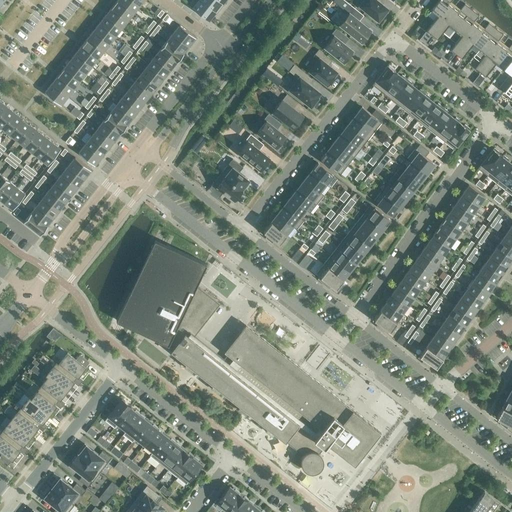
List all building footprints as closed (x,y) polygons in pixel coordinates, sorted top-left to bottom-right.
[(127,21),(133,13),(117,0),(111,8),(127,21)] [(131,0),(117,0),(133,13),(139,6),(131,0)] [(191,0),(188,4),(209,20),(216,12),(200,0),(191,0)] [(200,0),(216,12),(222,3),(218,0),(200,0)] [(378,0),(363,0),(359,5),(378,20),(379,20),(387,9),(378,1),(378,0)] [(437,16),(426,30),(432,34),(455,5),(450,1),(450,0),(438,0),(430,10),(437,16)] [(455,5),(432,34),(437,39),(448,25),(455,30),(471,9),(464,3),(460,9),(455,5)] [(349,13),(340,25),(361,42),(371,30),(363,24),(363,25),(359,22),(360,21),(359,20),(363,15),(350,5),(346,11),(349,13)] [(111,8),(105,16),(121,29),(127,21),(111,8)] [(461,35),(450,49),(456,53),(479,24),(474,20),(479,14),(471,9),(455,30),(461,35)] [(115,36),(121,29),(105,16),(99,23),(115,36)] [(479,24),(456,53),(461,58),(472,44),(479,49),(496,28),(488,22),(484,28),(479,24)] [(99,23),(93,31),(109,43),(115,36),(99,23)] [(179,24),(173,33),(189,45),(196,37),(179,24)] [(344,60),(347,60),(349,58),(348,56),(352,50),(347,45),(346,46),(344,44),(344,43),(348,38),(336,28),(331,34),(333,36),(324,47),(343,62),(344,60)] [(485,54),(474,68),(480,72),(503,43),(498,39),(503,34),(496,28),(479,49),(485,54)] [(103,51),(109,43),(93,31),(87,38),(103,51)] [(183,53),(189,45),(173,33),(167,40),(183,53)] [(300,37),(296,42),(301,45),(304,41),(300,37)] [(87,38),(81,46),(97,58),(103,51),(87,38)] [(350,38),(347,42),(354,48),(357,45),(350,38)] [(184,53),(183,53),(167,40),(160,49),(176,61),(177,62),(184,53)] [(503,43),(480,72),(485,77),(493,67),(500,72),(503,68),(511,56),(511,41),(508,47),(503,43)] [(97,58),(81,46),(75,53),(91,66),(97,58)] [(170,69),(176,61),(160,49),(154,56),(170,69)] [(331,60),(318,50),(314,55),(319,60),(310,71),(327,84),(333,77),(333,76),(336,72),(327,65),(331,60)] [(75,53),(69,61),(85,73),(91,66),(75,53)] [(164,77),(170,69),(154,56),(148,64),(164,77)] [(510,73),(498,87),(504,91),(511,81),(511,56),(503,68),(510,73)] [(85,73),(69,61),(63,68),(80,81),(85,73)] [(158,85),(164,77),(148,64),(141,72),(158,85)] [(372,84),(373,85),(382,92),(398,71),(388,64),(384,69),(385,69),(372,84)] [(311,79),(294,65),(289,71),(299,78),(290,89),(311,105),(317,98),(316,97),(319,93),(307,84),(311,79)] [(63,68),(57,76),(73,89),(80,81),(63,68)] [(382,92),(391,99),(407,78),(398,71),(382,92)] [(151,93),(158,85),(141,72),(135,80),(151,93)] [(480,73),(473,81),(479,86),(486,78),(480,73)] [(73,89),(57,76),(51,83),(67,96),(73,89)] [(416,85),(412,82),(407,78),(391,99),(399,106),(416,85)] [(145,101),(151,93),(135,80),(129,88),(145,101)] [(44,91),(44,92),(61,105),(67,96),(51,83),(45,91),(44,91)] [(425,93),(416,85),(399,106),(408,113),(425,93)] [(139,109),(145,101),(129,88),(123,96),(139,109)] [(434,100),(425,93),(408,113),(417,120),(434,100)] [(300,119),(302,116),(293,108),(297,103),(286,94),(282,100),(281,99),(272,111),(293,127),(298,122),(297,121),(299,118),(300,119)] [(132,117),(139,109),(123,96),(116,104),(132,117)] [(443,107),(434,100),(417,120),(426,127),(443,107)] [(377,107),(382,110),(385,106),(381,102),(377,107)] [(127,124),(132,117),(116,104),(110,112),(127,125),(127,124)] [(0,112),(0,127),(1,128),(14,111),(6,105),(0,112)] [(362,106),(354,116),(374,131),(381,122),(381,121),(384,116),(375,109),(371,114),(362,106)] [(452,114),(443,107),(426,127),(435,134),(452,114)] [(1,128),(8,134),(21,117),(14,111),(1,128)] [(120,133),(127,125),(110,112),(104,120),(120,133)] [(281,141),(285,135),(279,131),(279,132),(276,130),(277,129),(276,129),(281,123),(268,113),(263,119),(266,121),(257,132),(276,147),(277,146),(279,146),(281,143),(281,141)] [(460,121),(452,114),(435,134),(444,141),(460,121)] [(354,116),(348,124),(367,140),(374,131),(354,116)] [(395,121),(400,124),(403,120),(399,116),(395,121)] [(8,134),(16,140),(29,124),(21,117),(8,134)] [(120,133),(104,120),(97,128),(114,141),(120,133)] [(470,128),(460,121),(444,141),(454,149),(470,128)] [(16,140),(24,146),(37,130),(29,124),(16,140)] [(360,148),(367,140),(348,124),(341,133),(360,148)] [(91,136),(107,148),(114,141),(97,128),(91,136)] [(24,146),(32,152),(45,136),(37,130),(24,146)] [(413,135),(418,139),(421,134),(417,130),(413,135)] [(341,133),(334,141),(354,157),(360,148),(341,133)] [(247,141),(238,153),(260,170),(269,158),(265,154),(264,155),(261,153),(262,152),(259,149),(263,144),(250,134),(246,140),(247,141)] [(32,152),(39,158),(52,142),(45,136),(32,152)] [(101,156),(107,148),(91,136),(85,143),(101,156)] [(354,157),(334,141),(327,150),(347,165),(343,162),(350,154),(354,157)] [(60,148),(52,142),(39,158),(48,165),(61,148),(60,148)] [(94,165),(101,156),(85,143),(78,152),(94,165)] [(200,148),(195,144),(191,149),(196,153),(200,148)] [(415,149),(415,148),(407,158),(427,173),(434,164),(425,156),(429,152),(419,144),(415,149)] [(478,168),(487,175),(503,155),(494,147),(478,168)] [(444,152),(439,148),(435,153),(440,156),(444,152)] [(340,174),(347,165),(327,150),(320,159),(336,171),(340,174)] [(376,161),(378,158),(370,151),(368,155),(371,157),(376,161)] [(390,158),(385,154),(378,163),(383,166),(390,158)] [(511,162),(511,161),(503,155),(487,175),(496,182),(511,162)] [(75,156),(75,157),(68,165),(84,178),(91,169),(75,156)] [(372,165),(376,161),(371,157),(367,162),(372,165)] [(411,161),(404,169),(420,182),(427,173),(407,158),(411,161)] [(220,174),(243,191),(248,185),(247,183),(249,180),(238,172),(242,167),(232,159),(220,174)] [(318,162),(314,167),(311,171),(330,186),(337,178),(333,174),(318,162)] [(511,162),(496,182),(505,189),(511,180),(511,162)] [(78,186),(84,178),(68,165),(62,173),(78,186)] [(348,175),(352,169),(348,166),(343,171),(348,175)] [(413,190),(420,182),(404,169),(400,166),(394,175),(413,190)] [(311,171),(304,179),(324,195),(320,192),(326,184),(330,187),(330,186),(311,171)] [(71,194),(78,186),(62,173),(55,181),(71,194)] [(0,192),(9,181),(1,174),(0,175),(0,192)] [(238,198),(243,191),(220,174),(209,188),(219,196),(223,192),(228,196),(228,195),(234,200),(237,197),(238,198)] [(354,179),(359,182),(362,178),(358,174),(354,179)] [(397,178),(391,186),(407,199),(413,190),(394,175),(393,175),(397,178)] [(324,195),(304,179),(297,188),(317,203),(324,195)] [(9,181),(0,192),(0,199),(4,203),(17,186),(9,181)] [(65,201),(71,194),(55,181),(49,189),(65,201)] [(400,207),(403,203),(407,199),(391,186),(387,183),(380,192),(400,207)] [(485,196),(468,184),(465,189),(463,193),(462,193),(479,205),(479,204),(482,201),(485,196)] [(25,193),(17,186),(4,203),(12,209),(25,193)] [(310,212),(317,203),(297,188),(291,196),(310,212)] [(59,209),(65,201),(49,189),(43,196),(59,209)] [(345,190),(341,195),(346,199),(350,194),(345,190)] [(393,216),(400,207),(380,192),(373,201),(377,204),(393,216)] [(462,193),(459,197),(457,201),(456,201),(473,213),(476,209),(479,205),(462,193)] [(53,217),(59,209),(43,196),(37,204),(53,217)] [(306,209),(310,212),(291,196),(284,205),(303,220),(304,220),(300,217),(306,209)] [(456,201),(453,205),(454,206),(450,210),(467,222),(470,217),(473,213),(456,201)] [(47,225),(53,217),(37,204),(31,212),(47,226),(48,225),(47,225)] [(371,204),(364,213),(383,228),(390,219),(375,207),(371,204)] [(297,229),(303,220),(284,205),(277,213),(297,229)] [(450,210),(447,214),(447,215),(445,218),(444,218),(461,230),(464,226),(467,222),(450,210)] [(40,234),(47,226),(31,212),(24,221),(40,234)] [(293,226),(296,229),(297,229),(277,213),(270,222),(286,234),(293,226)] [(335,218),(339,221),(343,217),(338,213),(335,218)] [(383,228),(364,213),(357,221),(376,237),(383,228)] [(444,218),(441,223),(439,227),(438,227),(455,239),(455,238),(458,234),(458,235),(461,230),(444,218)] [(357,221),(350,230),(370,245),(376,237),(357,221)] [(279,243),(286,234),(270,222),(263,231),(268,235),(265,238),(272,243),(274,240),(279,243)] [(318,224),(314,229),(319,233),(323,228),(318,224)] [(438,227),(435,231),(433,235),(432,235),(449,247),(452,243),(455,239),(438,227)] [(511,231),(508,229),(505,233),(503,237),(502,237),(511,244),(511,231)] [(325,230),(321,235),(326,238),(330,234),(325,230)] [(370,245),(350,230),(343,238),(363,254),(370,245)] [(326,238),(321,235),(317,239),(322,243),(326,238)] [(432,235),(429,239),(430,240),(427,243),(426,243),(443,255),(446,251),(449,247),(432,235)] [(511,244),(502,237),(499,242),(497,246),(496,245),(496,246),(511,256),(511,244)] [(343,238),(337,247),(356,262),(363,254),(343,238)] [(321,455),(320,454),(319,453),(327,443),(354,464),(380,431),(245,324),(224,351),(227,353),(221,361),(192,339),(220,304),(196,285),(207,263),(205,263),(154,239),(116,320),(125,324),(130,327),(136,329),(167,344),(166,346),(178,356),(207,379),(302,455),(302,456),(301,457),(301,458),(301,459),(300,460),(300,461),(300,462),(300,463),(301,464),(301,466),(302,467),(302,468),(303,468),(304,469),(305,470),(305,471),(306,471),(307,472),(309,472),(311,473),(312,473),(313,472),(315,472),(316,472),(317,471),(319,470),(320,469),(321,468),(321,467),(322,466),(322,465),(323,464),(323,463),(323,461),(323,460),(323,459),(322,458),(322,457),(322,456),(321,455)] [(426,243),(423,248),(424,248),(421,252),(437,264),(438,264),(437,263),(440,260),(443,255),(426,243)] [(507,266),(510,262),(511,259),(511,256),(496,246),(493,250),(491,254),(490,254),(507,266)] [(330,255),(350,271),(356,262),(337,247),(330,255)] [(291,258),(296,262),(303,252),(298,248),(291,258)] [(421,252),(418,256),(415,260),(432,272),(431,272),(434,268),(437,264),(421,252)] [(306,254),(298,264),(303,268),(311,258),(306,254)] [(504,270),(507,266),(490,254),(487,258),(488,258),(485,262),(484,262),(501,274),(502,274),(501,274),(504,270)] [(343,279),(350,271),(330,255),(323,264),(343,279)] [(415,260),(412,264),(412,265),(409,268),(426,280),(428,276),(429,276),(432,272),(415,260)] [(495,282),(498,278),(498,279),(501,274),(484,262),(481,267),(482,267),(479,271),(479,270),(479,271),(496,283),(496,282),(495,282)] [(336,288),(340,283),(343,279),(323,264),(316,273),(325,279),(322,283),(329,288),(331,285),(336,288)] [(233,300),(245,284),(222,265),(209,281),(233,300)] [(409,268),(406,273),(403,277),(420,289),(420,288),(422,284),(423,285),(426,280),(409,268)] [(492,287),(496,283),(479,271),(476,275),(473,279),(490,291),(492,287)] [(403,277),(400,281),(397,285),(414,297),(416,293),(417,293),(420,289),(403,277)] [(484,299),(486,295),(487,295),(490,291),(473,279),(470,283),(467,287),(484,299)] [(397,285),(394,289),(394,290),(391,293),(408,305),(411,301),(414,297),(397,285)] [(481,304),(484,299),(467,287),(464,292),(461,296),(478,308),(478,307),(480,304),(481,304)] [(391,293),(388,298),(386,302),(385,302),(402,314),(402,313),(405,310),(408,305),(391,293)] [(475,312),(478,308),(461,296),(458,300),(455,304),(472,316),(474,312),(475,312)] [(385,302),(382,306),(380,310),(379,310),(396,322),(399,318),(402,314),(385,302)] [(466,324),(469,320),(472,316),(455,304),(452,308),(452,309),(449,312),(466,324)] [(376,315),(373,319),(378,323),(376,326),(382,331),(385,327),(390,331),(393,326),(396,322),(379,310),(376,314),(376,315)] [(463,329),(466,324),(449,312),(446,317),(443,321),(460,333),(460,332),(463,329)] [(454,341),(457,337),(460,333),(443,321),(440,325),(438,329),(437,329),(454,341)] [(54,327),(48,334),(55,339),(61,332),(54,327)] [(451,345),(454,341),(437,329),(434,333),(434,334),(432,337),(431,337),(448,349),(451,345)] [(442,357),(445,354),(448,349),(431,337),(428,342),(429,342),(426,346),(425,346),(442,358),(443,358),(442,357)] [(439,362),(442,358),(425,346),(422,350),(423,350),(419,355),(424,358),(422,362),(428,367),(431,363),(436,367),(439,362)] [(67,353),(57,365),(80,383),(82,380),(77,377),(84,368),(67,353)] [(77,386),(80,383),(57,365),(48,377),(66,391),(72,382),(77,386)] [(48,377),(39,388),(62,406),(64,403),(59,399),(66,391),(48,377)] [(59,409),(62,406),(39,388),(30,399),(48,413),(54,405),(59,409)] [(406,411),(383,392),(370,408),(394,427),(406,411)] [(105,420),(114,427),(131,406),(122,398),(105,420)] [(511,412),(511,400),(507,398),(502,407),(511,412)] [(21,411),(44,429),(46,425),(41,422),(48,413),(30,399),(21,411)] [(131,406),(114,427),(115,427),(118,424),(126,430),(123,434),(140,413),(135,409),(134,411),(130,407),(131,406)] [(511,412),(502,407),(496,417),(501,420),(500,423),(506,428),(508,424),(511,426),(511,412)] [(21,411),(12,422),(30,436),(36,428),(41,432),(44,429),(21,411)] [(148,421),(144,418),(145,417),(140,413),(123,434),(132,441),(148,421)] [(152,425),(148,421),(132,441),(135,438),(144,445),(158,427),(153,423),(152,425)] [(23,444),(30,436),(12,422),(3,434),(26,451),(28,448),(23,444)] [(162,431),(158,427),(144,445),(153,451),(150,455),(166,435),(161,432),(162,431)] [(26,451),(3,434),(0,437),(0,451),(11,460),(18,451),(23,455),(26,451)] [(105,439),(100,435),(96,440),(101,444),(105,439)] [(176,441),(171,437),(170,439),(166,435),(150,455),(159,462),(176,441)] [(101,444),(106,447),(109,443),(105,439),(101,444)] [(176,441),(159,462),(168,470),(184,450),(179,446),(180,445),(176,441)] [(115,455),(118,450),(114,446),(110,451),(115,455)] [(82,458),(99,473),(107,463),(111,466),(115,461),(106,453),(101,459),(89,449),(87,448),(82,453),(85,455),(82,458)] [(194,455),(189,452),(188,453),(184,450),(168,470),(177,477),(194,455)] [(177,477),(186,484),(189,480),(202,464),(197,460),(198,459),(194,455),(177,477)] [(131,460),(127,457),(123,461),(128,465),(131,460)] [(91,482),(99,473),(82,458),(81,458),(73,468),(86,478),(82,483),(91,490),(95,485),(91,482)] [(128,465),(132,469),(136,464),(131,460),(128,465)] [(130,472),(126,468),(122,474),(126,477),(130,472)] [(149,474),(145,471),(141,475),(146,479),(149,474)] [(146,479),(150,483),(154,478),(149,474),(146,479)] [(55,491),(73,506),(81,496),(84,499),(89,494),(79,486),(75,492),(63,482),(62,483),(60,482),(55,489),(57,490),(55,491)] [(155,500),(159,495),(147,485),(135,500),(150,511),(161,511),(162,511),(161,511),(164,508),(158,503),(158,502),(155,500)] [(167,489),(163,485),(159,490),(163,493),(167,489)] [(234,490),(229,486),(217,502),(226,509),(223,511),(240,492),(235,488),(234,490)] [(163,493),(168,497),(172,492),(167,489),(163,493)] [(484,490),(478,498),(494,509),(500,501),(484,490)] [(68,511),(73,506),(55,491),(54,493),(53,491),(47,498),(49,499),(48,501),(60,510),(58,511),(68,511)] [(110,497),(104,492),(99,498),(106,503),(110,497)] [(223,511),(238,511),(249,499),(244,495),(243,497),(239,493),(240,492),(223,511)] [(479,511),(491,511),(494,509),(478,498),(472,507),(479,511)] [(253,503),(249,499),(238,511),(252,511),(256,507),(252,504),(253,503)] [(150,511),(135,500),(125,511),(150,511)]
